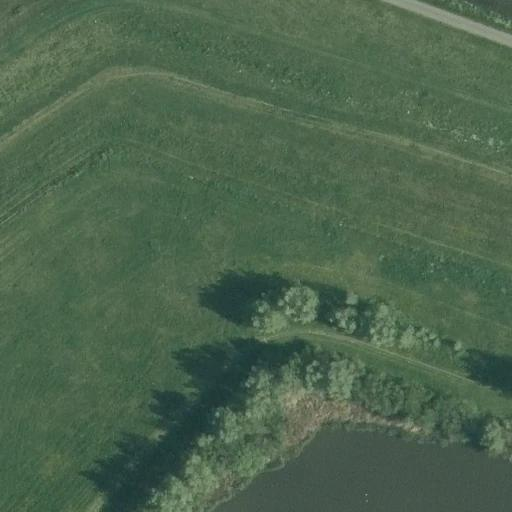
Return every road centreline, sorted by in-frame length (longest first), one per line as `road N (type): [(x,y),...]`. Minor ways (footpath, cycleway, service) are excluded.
road 1 (track): [(117,511),(236,374),(283,345),(334,345),(511,403)]
road 2 (track): [(511,42),(388,0)]
